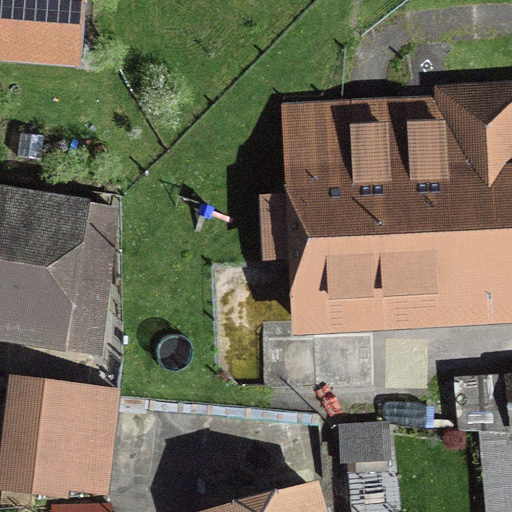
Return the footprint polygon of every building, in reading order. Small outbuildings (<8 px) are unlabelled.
[(0,0),(0,32),(75,38),(77,0),(0,0)] [(511,83),(434,86),(434,98),(298,103),(305,296),(511,287),(511,83)] [(46,161),(46,136),(20,135),(19,160),(46,161)] [(0,316),(96,331),(112,221),(0,204),(0,316)] [(511,430),(511,374),(454,378),(458,434),(479,433),(511,430)] [(109,499),(120,391),(8,380),(0,458),(0,497),(55,503),(69,504),(69,495),(109,499)] [(393,463),(390,422),(338,425),(341,467),(393,463)] [(511,511),(511,430),(479,433),(484,511),(511,511)] [(321,511),(314,485),(216,511),(321,511)] [(113,511),(114,506),(69,504),(55,503),(54,511),(113,511)]
